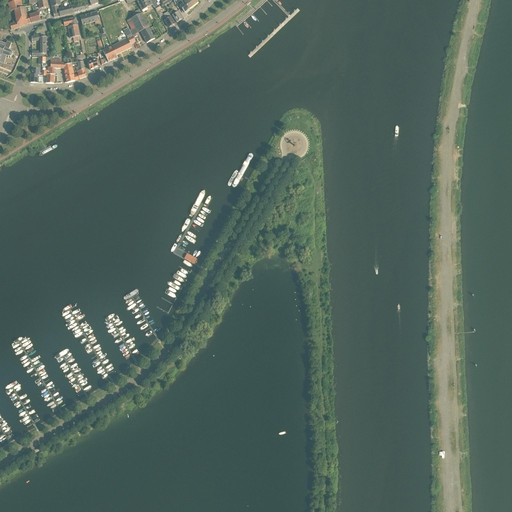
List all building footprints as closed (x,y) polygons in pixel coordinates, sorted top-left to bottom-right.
[(6,0),(11,12),(14,11),(22,9),(26,8),(26,7),(24,8),(21,0),(6,0)] [(38,0),(40,9),(48,8),(46,0),(38,0)] [(149,0),(148,0),(146,2),(144,0),(135,0),(136,1),(142,11),(153,5),(150,1),(149,0)] [(161,9),(160,6),(158,7),(155,1),(156,1),(157,0),(151,0),(150,1),(153,5),(155,9),(157,12),(160,10),(161,9)] [(189,9),(183,0),(173,0),(175,3),(176,5),(180,2),(181,4),(180,6),(184,13),(189,9)] [(183,0),(189,9),(198,2),(196,0),(183,0)] [(89,9),(88,7),(86,2),(71,6),(73,14),(74,13),(89,9)] [(122,2),(102,9),(103,13),(124,6),(122,2)] [(61,9),(62,9),(59,9),(58,6),(52,7),(54,18),(60,16),(58,10),(61,9)] [(60,17),(73,14),(71,6),(62,9),(61,9),(58,10),(60,16),(60,17)] [(31,23),(29,15),(27,15),(26,8),(22,9),(14,11),(16,22),(10,24),(11,30),(18,29),(24,25),(31,23)] [(155,39),(151,32),(140,10),(132,14),(134,17),(127,21),(131,29),(130,30),(133,36),(141,32),(147,43),(148,43),(155,39)] [(178,12),(176,13),(173,10),(169,12),(174,21),(175,20),(177,23),(182,19),(178,12)] [(41,20),(38,11),(34,12),(34,14),(29,15),(31,23),(41,20)] [(95,22),(100,21),(97,12),(80,17),(82,25),(95,22)] [(169,12),(168,13),(168,12),(164,15),(167,19),(164,21),(169,28),(175,24),(173,21),(174,21),(169,12)] [(78,25),(76,19),(76,18),(63,21),(64,23),(64,26),(65,28),(67,28),(78,25)] [(78,25),(67,28),(70,38),(73,38),(74,42),(79,41),(79,37),(80,37),(78,25)] [(135,42),(133,37),(130,32),(128,34),(127,35),(128,39),(111,47),(116,59),(118,58),(116,55),(132,48),(130,45),(135,42)] [(46,46),(46,37),(42,37),(42,35),(32,37),(32,42),(40,41),(40,46),(46,46)] [(0,62),(4,64),(6,58),(8,58),(9,57),(10,58),(11,58),(10,57),(12,57),(13,56),(12,56),(13,55),(13,54),(12,54),(13,52),(12,53),(11,51),(11,50),(10,51),(9,51),(10,48),(11,48),(11,47),(10,47),(12,43),(7,41),(6,43),(5,44),(2,43),(2,42),(1,42),(1,43),(0,42),(0,62)] [(32,56),(37,56),(42,57),(43,54),(47,54),(46,46),(40,46),(40,51),(32,51),(32,56)] [(112,60),(116,59),(111,47),(107,48),(112,60)] [(108,62),(112,60),(107,48),(103,51),(108,62)] [(62,60),(60,60),(51,59),(51,68),(48,68),(48,73),(54,74),(55,69),(64,69),(67,83),(75,81),(71,64),(65,65),(65,64),(61,63),(62,60)] [(97,63),(98,63),(97,59),(92,60),(92,61),(88,63),(89,65),(88,65),(89,65),(90,69),(90,70),(94,69),(94,68),(98,67),(97,63)] [(85,72),(84,69),(79,71),(77,71),(78,74),(74,75),(75,81),(86,77),(85,72)] [(38,83),(38,76),(39,76),(39,71),(32,70),(32,75),(31,75),(31,83),(38,83)] [(485,142),(492,93),(482,92),(480,109),(475,141),(485,142)] [(184,258),(194,264),(197,259),(187,253),(184,258)] [(470,487),(481,487),(479,440),(467,441),(470,487)]
